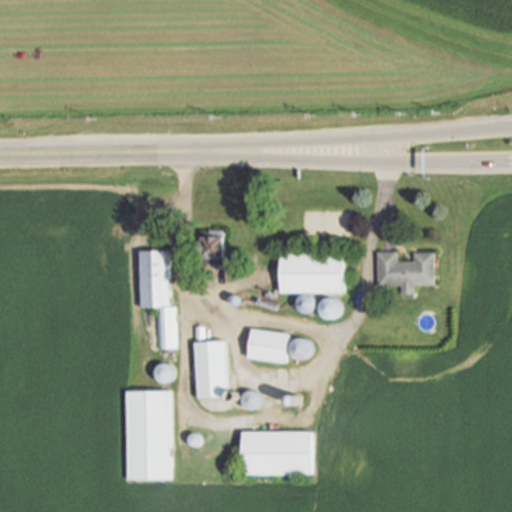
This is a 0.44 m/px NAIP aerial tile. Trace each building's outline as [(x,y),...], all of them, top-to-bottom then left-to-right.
[(226,231),(212,231),(212,233),(206,233),(206,238),(205,238),(205,265),(226,264),(226,231)] [(171,251),(142,251),(143,308),(172,308),(171,251)] [(438,286),(438,253),(416,253),(416,262),(401,262),(400,252),(379,253),(380,287),(404,287),(404,296),(418,295),(418,286),(438,286)] [(284,254),(284,294),(347,294),(347,254),(284,254)] [(325,305),(323,317),(343,320),(344,308),(325,305)] [(178,308),(160,308),(161,350),(179,349),(178,308)] [(207,327),(198,327),(198,340),(207,340),(207,327)] [(255,329),(251,360),(288,365),(292,334),(255,329)] [(294,359),(313,362),(316,342),(297,339),(294,359)] [(227,342),(198,343),(201,398),(230,397),(227,342)] [(162,383),(175,380),(171,364),(158,367),(162,383)] [(173,392),(130,392),(130,480),(173,479),(173,392)] [(264,409),(262,392),(245,394),(246,411),(264,409)] [(245,432),(245,475),(315,475),(315,432),(245,432)]
